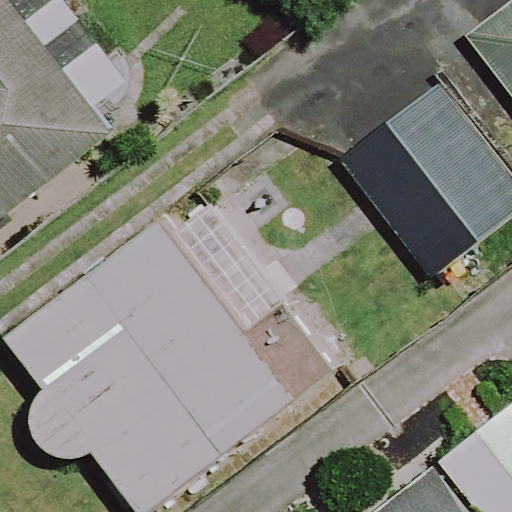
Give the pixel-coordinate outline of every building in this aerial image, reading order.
[(0,0),(0,227),(151,113),(65,0),(0,0)] [(511,15),(476,43),(511,91),(511,15)] [(511,221),(511,185),(444,92),(348,163),(433,279),(511,221)] [(290,304),(214,204),(27,348),(60,391),(32,413),(77,471),(101,451),(147,511),(162,511),(306,402),(252,333),(290,304)] [(487,511),(448,466),(392,511),(487,511)]
